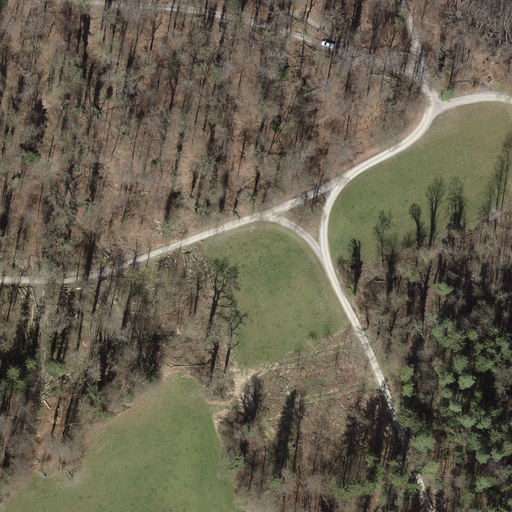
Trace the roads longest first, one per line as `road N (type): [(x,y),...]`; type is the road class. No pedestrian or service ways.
road 1 (track): [(433,511),(326,258)]
road 2 (track): [(347,47),(209,8),(87,0)]
road 3 (track): [(214,232),(100,273),(0,280)]
road 4 (track): [(214,232),(270,214),(304,233),(326,258)]
